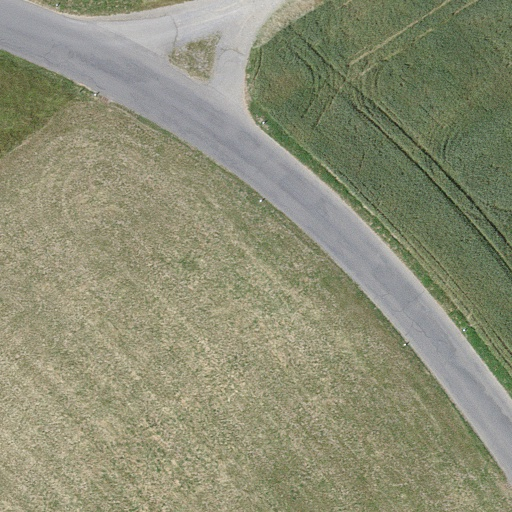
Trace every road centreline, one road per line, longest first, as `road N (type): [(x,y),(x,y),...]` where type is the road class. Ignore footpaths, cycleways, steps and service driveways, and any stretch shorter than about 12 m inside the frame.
road 1 (unclassified): [(511,440),(465,373),(319,206),(152,90),(70,43),(0,20)]
road 2 (track): [(268,0),(152,90)]
